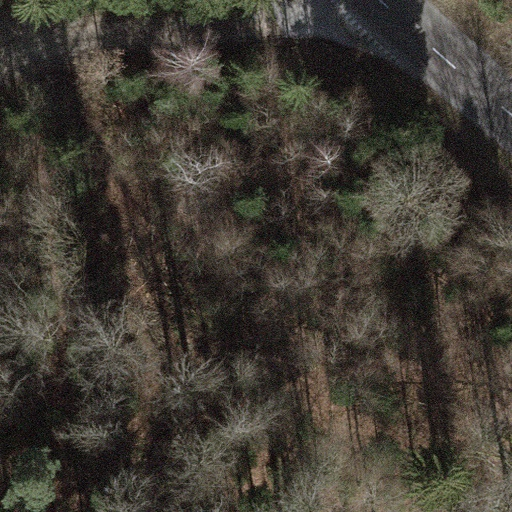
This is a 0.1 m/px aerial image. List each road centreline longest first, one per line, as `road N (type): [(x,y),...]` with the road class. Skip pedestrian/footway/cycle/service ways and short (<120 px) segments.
road 1 (track): [(321,0),(284,21),(0,53)]
road 2 (secondary): [(384,0),(511,112)]
